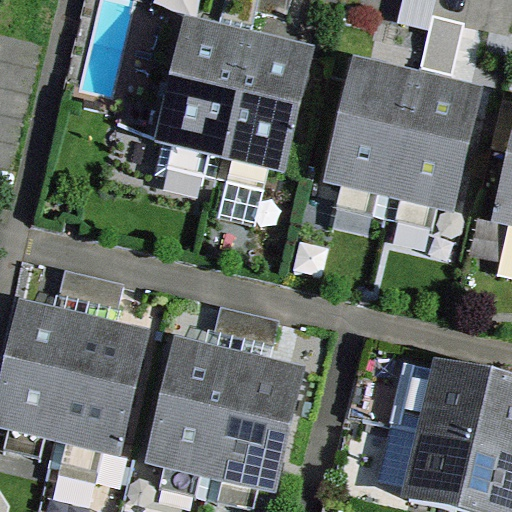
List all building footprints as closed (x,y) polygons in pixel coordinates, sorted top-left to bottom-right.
[(261,9),(262,0),(234,0),(234,4),(261,9)] [(406,0),(401,24),(432,32),(440,0),(406,0)] [(323,62),(199,35),(177,139),(301,166),(323,62)] [(489,102),(366,75),(343,178),(467,204),(489,102)] [(154,353),(31,326),(9,429),(132,455),(154,353)] [(311,384),(177,351),(146,477),(280,510),(311,384)] [(415,511),(416,511),(511,511),(511,389),(445,375),(415,511)]
